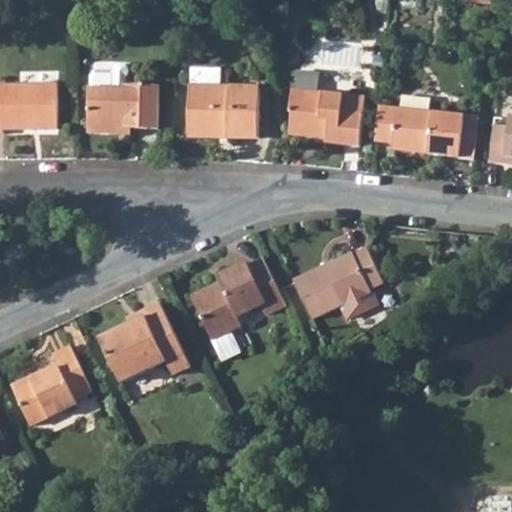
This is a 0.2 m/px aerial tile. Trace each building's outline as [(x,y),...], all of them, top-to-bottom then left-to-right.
[(93,74),(92,88),(127,88),(128,84),(128,79),(131,71),(128,67),(123,65),(118,67),(114,71),(96,71),(93,74)] [(192,87),(220,87),(221,70),(192,69),(192,87)] [(0,131),(8,131),(8,126),(61,126),(61,82),(0,82),(0,131)] [(121,134),(121,128),(161,129),(162,85),(128,84),(127,88),(92,88),(91,88),(91,133),(121,134)] [(229,137),(259,138),(260,88),(220,87),(192,87),(191,87),(191,129),(190,136),(229,137)] [(293,111),(290,135),(319,138),(320,135),(326,135),(326,144),(361,147),(366,97),(292,88),(290,111),(293,111)] [(392,144),(391,151),(459,159),(464,116),(380,105),(375,142),(392,144)] [(506,157),(511,157),(511,116),(508,117),(507,128),(492,127),(489,161),(506,163),(506,157)] [(351,320),(379,307),(372,290),(386,283),(370,249),(356,256),(354,254),(297,279),(318,320),(345,306),(351,320)] [(225,288),(197,300),(216,341),(234,332),(245,327),(241,318),(267,305),(271,315),(290,305),(269,257),(253,266),(252,263),(220,278),(225,288)] [(126,383),(171,362),(177,376),(194,368),(165,304),(147,313),(149,317),(105,338),(126,383)] [(234,332),(216,341),(226,362),(244,354),(234,332)] [(36,427),(81,405),(79,400),(96,392),(74,347),(56,356),(60,365),(16,386),(36,427)]
